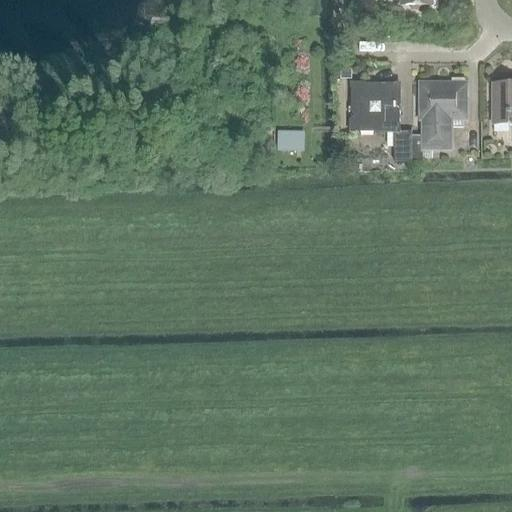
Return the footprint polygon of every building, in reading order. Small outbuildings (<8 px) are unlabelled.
[(341,70),(341,80),(351,80),(351,70),(341,70)] [(452,86),(420,86),(420,122),(422,122),(422,138),(412,138),(412,164),(423,164),(423,152),(450,152),(450,122),(466,122),(466,86),(464,86),(464,81),(452,81),(452,86)] [(351,89),(351,122),(355,122),(355,134),(388,134),(388,130),(400,130),(400,107),(396,107),(396,85),(364,85),(364,89),(351,89)] [(499,100),(493,100),(493,126),(511,126),(511,85),(499,86),(499,100)] [(411,135),(399,135),(399,149),(394,149),(394,164),(411,164),(411,127),(411,135)] [(305,132),(277,132),(277,152),(304,152),(305,132)]
